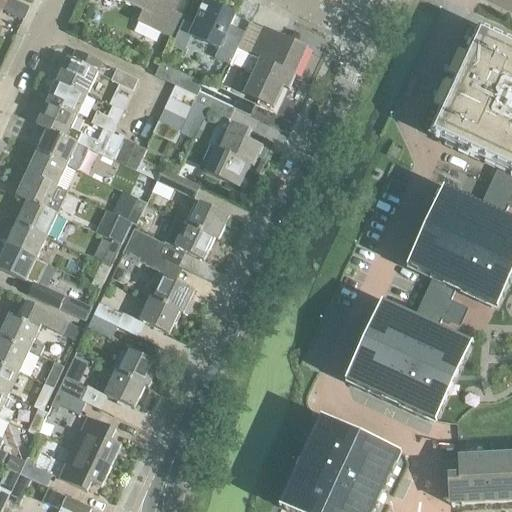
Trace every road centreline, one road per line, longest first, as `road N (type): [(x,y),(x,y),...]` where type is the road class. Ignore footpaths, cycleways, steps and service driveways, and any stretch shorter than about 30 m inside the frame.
road 1 (residential): [(461,0),(408,113),(429,157),(426,175),(327,395),(421,446),(426,511)]
road 2 (tertiary): [(159,511),(205,386),(371,36)]
road 3 (residential): [(0,111),(52,0)]
